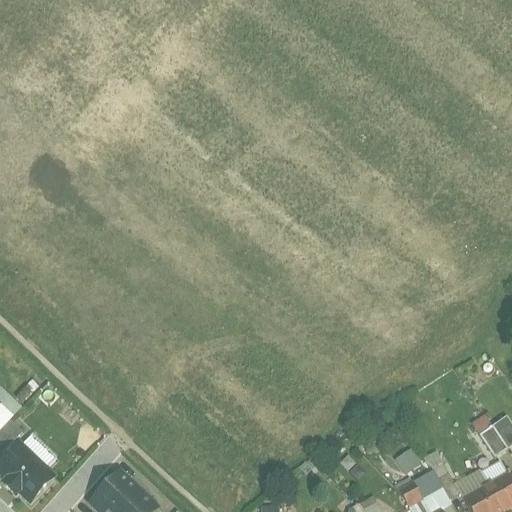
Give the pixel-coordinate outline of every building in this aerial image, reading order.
[(0,432),(0,461),(18,443),(23,437),(9,423),(0,432)] [(56,478),(18,443),(0,461),(0,480),(28,507),(56,478)] [(406,450),(390,461),(401,477),(417,466),(406,450)] [(151,511),(160,503),(121,468),(87,507),(92,511),(151,511)] [(463,502),(468,511),(511,511),(511,480),(509,475),(463,502)]
